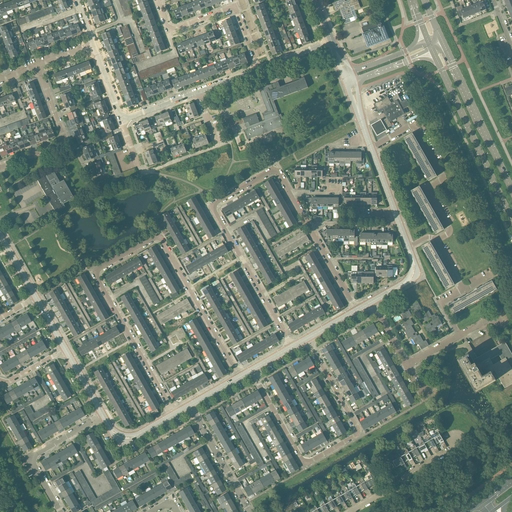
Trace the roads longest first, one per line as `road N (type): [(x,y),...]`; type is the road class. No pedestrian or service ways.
road 1 (residential): [(239,377),(160,238),(96,268),(174,414)]
road 2 (residential): [(356,310),(280,175),(268,171),(214,203),(214,211),(291,347)]
road 3 (residential): [(251,370),(301,460),(354,436),(357,428),(307,338)]
road 4 (secondary): [(432,50),(511,221)]
road 5 (residential): [(435,241),(449,227),(429,193),(444,179),(416,131),(371,148)]
road 6 (secondary): [(511,190),(442,41)]
road 7 (residential): [(102,415),(28,457),(59,511)]
road 8 (residential): [(350,511),(394,495),(456,439)]
road 9 (residential): [(248,511),(189,406)]
